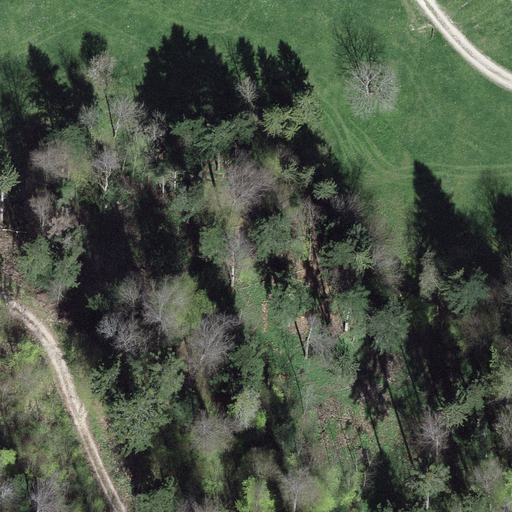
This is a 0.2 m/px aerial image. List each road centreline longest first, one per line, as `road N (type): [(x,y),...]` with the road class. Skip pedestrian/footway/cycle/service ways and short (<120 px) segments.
road 1 (track): [(0,298),(44,336),(121,511)]
road 2 (track): [(511,81),(472,54),(425,0)]
